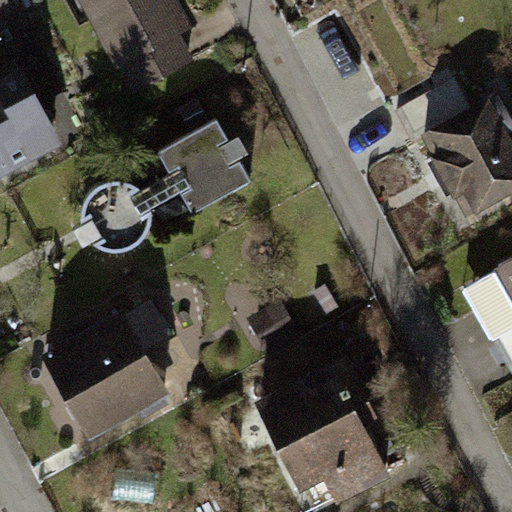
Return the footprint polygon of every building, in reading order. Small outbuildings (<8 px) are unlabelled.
[(172,0),(92,0),(140,86),(192,58),(178,31),(186,27),(172,0)] [(0,74),(0,170),(40,149),(35,140),(57,128),(26,70),(4,82),(0,74)] [(458,80),(400,111),(417,142),(429,135),(440,155),(432,160),(451,196),(460,191),(471,212),(511,190),(511,112),(502,93),(473,108),(458,80)] [(221,118),(162,151),(173,171),(142,186),(134,182),(128,179),(120,179),(111,179),(102,184),(95,189),(88,199),(85,208),(85,217),(87,221),(76,227),(87,243),(96,238),(98,241),(104,246),(114,249),(124,248),(133,247),(141,242),(148,236),(152,230),(155,223),(155,216),(155,209),(185,193),(195,211),(254,179),(242,158),(253,152),(243,134),(233,140),(221,118)] [(503,268),(468,287),(496,338),(511,329),(511,258),(501,265),(503,268)] [(151,302),(51,357),(92,432),(168,390),(146,349),(170,336),(151,302)] [(348,356),(263,403),(307,482),(330,469),(345,496),(391,470),(363,419),(378,410),(348,356)]
